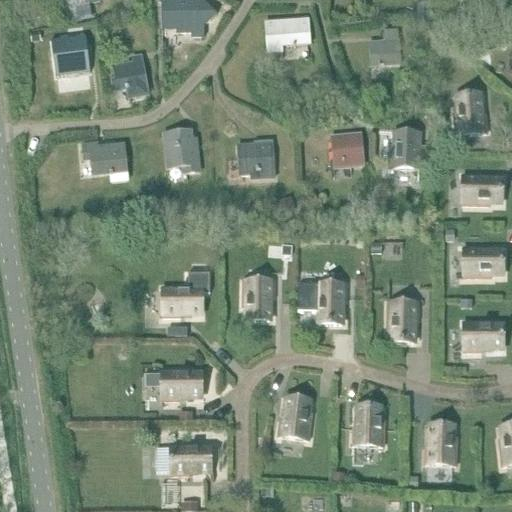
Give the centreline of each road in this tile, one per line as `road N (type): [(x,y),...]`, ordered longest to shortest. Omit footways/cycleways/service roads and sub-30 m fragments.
road 1 (residential): [(511,393),(434,392),(329,366),(277,364),(245,388),(243,511)]
road 2 (unclassified): [(45,511),(0,186)]
road 3 (unclassified): [(253,0),(162,114),(129,125),(0,134)]
